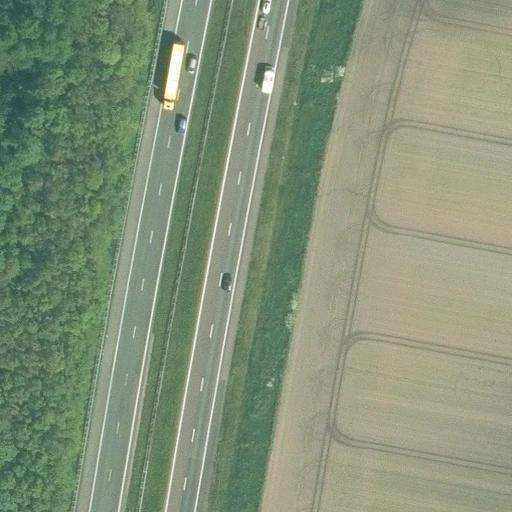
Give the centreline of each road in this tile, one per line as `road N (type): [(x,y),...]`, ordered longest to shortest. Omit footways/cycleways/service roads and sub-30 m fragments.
road 1 (motorway): [(196,0),(103,511)]
road 2 (motorway): [(181,511),(273,0)]
